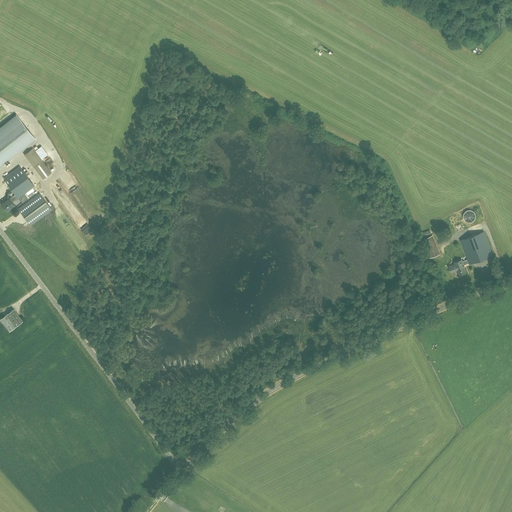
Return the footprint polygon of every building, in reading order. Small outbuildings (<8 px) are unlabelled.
[(0,166),(35,139),(16,114),(0,127),(0,166)] [(43,179),(51,173),(33,148),(24,155),(43,179)] [(18,197),(34,185),(19,165),(3,177),(15,193),(1,203),(6,210),(14,204),(12,200),(17,196),(18,197)] [(30,226),(52,210),(39,193),(18,209),(30,226)] [(475,212),(470,209),(465,211),(463,215),(464,220),(469,223),(474,221),(476,217),(475,212)] [(469,263),(492,255),(483,232),(461,240),(468,259),(462,261),(462,259),(454,262),(455,264),(449,266),(451,272),(457,270),(459,274),(466,271),(464,265),(469,263)] [(423,238),(430,257),(440,253),(433,234),(423,238)] [(13,309),(7,314),(0,319),(9,331),(23,321),(13,309)]
